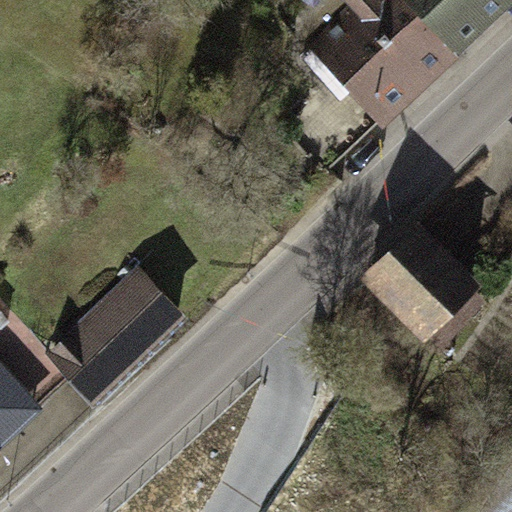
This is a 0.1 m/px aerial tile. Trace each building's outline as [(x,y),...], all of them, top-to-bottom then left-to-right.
[(313,0),(274,39),(296,60),(322,34),(349,61),(291,118),(325,152),(406,72),(479,0),(313,0)] [(413,321),(466,269),(431,232),(377,284),(413,321)] [(167,299),(126,254),(37,336),(78,381),(167,299)] [(0,373),(37,336),(0,293),(0,373)] [(511,511),(511,428),(462,511),(511,511)]
